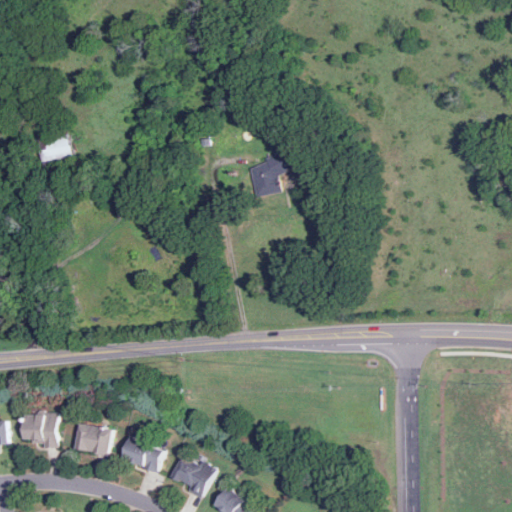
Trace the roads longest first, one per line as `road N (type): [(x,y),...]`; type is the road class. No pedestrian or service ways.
road 1 (secondary): [(0,358),(255,339),(511,336)]
road 2 (residential): [(170,511),(88,484),(0,483)]
